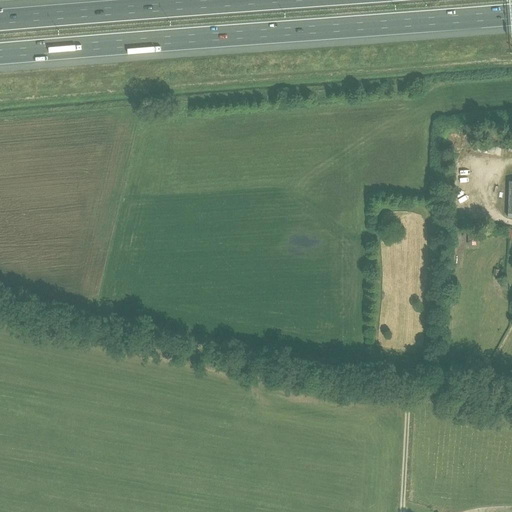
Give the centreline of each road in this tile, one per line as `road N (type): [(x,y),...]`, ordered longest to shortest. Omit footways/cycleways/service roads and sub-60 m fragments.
road 1 (unclassified): [(511,400),(255,357),(0,299)]
road 2 (motorway): [(0,54),(511,14)]
road 3 (motorway): [(262,0),(0,20)]
